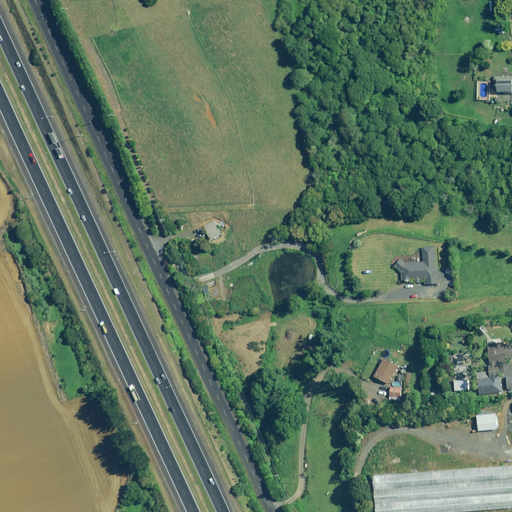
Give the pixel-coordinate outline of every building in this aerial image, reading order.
[(511,75),(494,76),(494,85),(497,85),(497,92),(511,91),(511,75)] [(214,220),(203,226),(209,240),(221,235),(214,220)] [(436,270),(435,246),(423,246),(423,262),(405,262),(401,258),(394,266),(401,272),(401,282),(411,281),(411,280),(414,280),(414,283),(421,283),(421,280),(424,280),(425,285),(439,284),(438,270),(436,270)] [(479,329),(484,335),(489,331),(484,325),(479,329)] [(477,372),(479,394),(503,392),(501,376),(500,377),(498,362),(506,362),(505,358),(511,357),(511,344),(505,346),(505,338),(487,340),(489,365),(488,365),(488,371),(477,372)] [(384,358),(373,376),(387,384),(398,366),(384,358)] [(389,386),(389,397),(399,397),(400,387),(389,386)] [(497,414),(478,415),(478,430),(498,430),(497,414)] [(511,458),(374,469),(377,511),(511,501),(511,458)]
